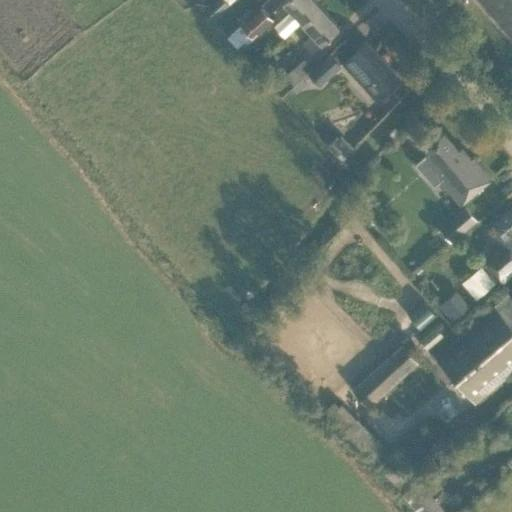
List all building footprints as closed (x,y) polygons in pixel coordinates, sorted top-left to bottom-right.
[(229,2),(227,0),(212,0),(210,3),(204,8),(212,17),(229,2)] [(303,19),(321,3),(317,0),(282,0),(273,8),(281,17),(292,7),(303,19)] [(511,0),(478,0),(511,38),(511,0)] [(323,40),(340,24),(321,3),(303,19),(314,31),(303,41),(311,50),(322,40),(323,40)] [(241,23),(253,37),(274,19),(262,5),(241,23)] [(241,23),(228,35),(238,45),(245,39),(248,41),(253,37),(241,23)] [(343,60),(377,97),(400,75),(367,39),(343,60)] [(308,71),(320,83),(342,63),(330,50),(308,71)] [(291,68),(285,73),(293,83),(300,77),(291,68)] [(462,146),(459,148),(444,130),(425,146),(429,150),(415,162),(434,184),(441,178),(461,202),(492,176),(474,156),(472,157),(462,146)] [(328,144),(342,158),(355,146),(341,132),(328,144)] [(478,218),(466,204),(440,226),(452,240),(478,218)] [(511,206),(494,222),(501,230),(495,235),(504,247),(485,262),(499,278),(511,266),(511,206)] [(486,269),(482,264),(462,280),(476,296),(495,281),(495,280),(486,269)] [(511,266),(499,278),(502,283),(511,274),(511,266)] [(457,288),(439,303),(452,318),(469,303),(457,288)] [(511,289),(436,354),(476,400),(511,368),(511,289)] [(418,360),(402,343),(353,387),(369,405),(418,360)] [(358,414),(354,418),(336,400),(324,411),(400,486),(415,471),(358,414)] [(447,511),(419,477),(402,491),(419,511),(447,511)]
